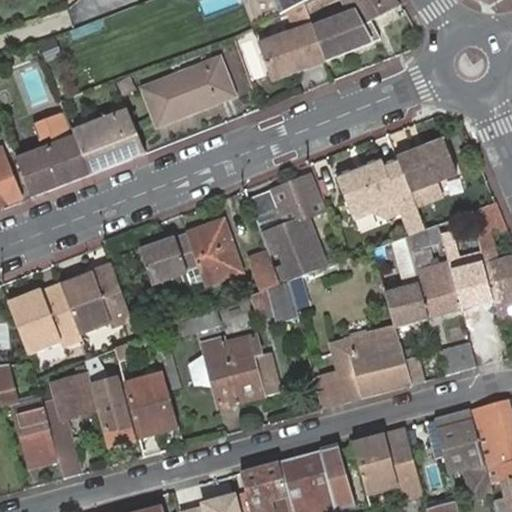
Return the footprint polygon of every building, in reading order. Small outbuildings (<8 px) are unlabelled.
[(276,0),(282,16),(315,0),(276,0)] [(404,10),(396,0),(341,0),(347,14),(355,11),(364,31),(371,47),(380,43),(372,23),(404,10)] [(371,47),(364,31),(355,11),(347,14),(316,27),(329,63),(371,47)] [(390,25),(388,20),(378,24),(381,29),(390,25)] [(309,70),(329,63),(316,27),(279,40),(281,45),(271,64),(269,65),(275,83),(295,75),(297,69),(303,66),(309,70)] [(55,37),(39,43),(46,61),(62,54),(55,37)] [(281,45),(279,40),(262,46),(269,65),(271,64),(281,45)] [(224,62),(148,91),(163,125),(236,95),(224,62)] [(295,75),(309,70),(303,66),(297,69),(295,75)] [(134,79),(124,83),(128,93),(138,89),(134,79)] [(92,177),(149,154),(130,107),(72,129),(76,140),(92,177)] [(34,200),(92,177),(76,140),(18,161),(34,200)] [(410,185),(419,207),(443,197),(439,184),(461,175),(448,140),(428,148),(429,150),(423,153),(422,151),(402,158),(403,160),(400,161),(407,177),(410,185)] [(3,150),(0,151),(0,207),(23,199),(3,150)] [(416,234),(428,229),(423,217),(419,207),(410,185),(407,177),(400,161),(387,166),(385,160),(366,168),(367,171),(361,173),(359,171),(340,178),(356,220),(378,212),(390,219),(407,212),(416,234)] [(311,177),(277,191),(280,198),(272,201),(275,210),(283,207),(286,214),(261,224),(272,253),(273,256),(281,253),(285,264),(277,267),(284,284),(292,281),(304,276),(331,267),(312,217),(324,212),(311,177)] [(277,191),(252,201),(258,217),(275,210),(272,201),(280,198),(277,191)] [(511,295),(511,256),(499,260),(493,234),(490,224),(489,220),(503,214),(497,200),(471,211),(475,225),(476,230),(485,264),(495,301),(502,326),(510,324),(506,308),(503,298),(511,295)] [(509,228),(503,214),(489,220),(490,224),(493,234),(509,228)] [(458,252),(450,219),(439,224),(447,255),(458,252)] [(227,223),(190,236),(198,262),(206,285),(243,272),(227,223)] [(198,262),(190,236),(144,251),(161,301),(206,285),(198,262)] [(273,256),(272,253),(255,261),(266,291),(284,284),(277,267),(273,256)] [(115,264),(87,275),(89,279),(116,269),(115,264)] [(462,310),(495,301),(485,264),(453,273),(462,310)] [(76,317),(85,339),(109,329),(111,333),(135,324),(116,269),(89,279),(87,275),(63,284),(65,288),(76,317)] [(453,273),(421,282),(431,320),(462,310),(453,273)] [(304,276),(292,281),(297,303),(309,300),(304,276)] [(266,291),(255,295),(261,308),(276,304),(281,318),(299,311),(297,303),(292,281),(284,284),(266,291)] [(421,282),(388,291),(398,329),(431,320),(421,282)] [(44,297),(65,288),(63,284),(42,292),(44,297)] [(85,340),(85,339),(76,317),(65,288),(44,297),(42,292),(11,305),(30,355),(61,343),(64,348),(85,340)] [(511,306),(511,295),(503,298),(506,308),(511,306)] [(401,343),(398,329),(360,339),(364,353),(401,343)] [(219,338),(203,342),(221,408),(264,396),(247,338),(220,345),(219,338)] [(364,353),(360,339),(349,342),(352,356),(336,361),(347,402),(413,384),(401,343),(364,353)] [(458,371),(477,366),(470,341),(452,347),(458,371)] [(439,351),(445,375),(458,371),(452,347),(439,351)] [(166,374),(126,384),(141,437),(180,428),(166,374)] [(93,386),(90,377),(53,388),(56,401),(46,404),(61,462),(65,478),(82,474),(69,420),(99,412),(93,386)] [(18,402),(13,380),(0,380),(0,398),(2,407),(18,402)] [(99,412),(103,411),(113,444),(135,438),(119,380),(93,386),(99,412)] [(473,410),(488,467),(500,464),(511,460),(511,410),(509,400),(473,410)] [(46,404),(46,402),(18,410),(34,469),(61,462),(46,404)] [(493,484),(488,467),(473,410),(438,420),(442,435),(447,456),(451,469),(468,465),(474,488),(480,487),(482,495),(495,491),(493,484)] [(408,428),(355,442),(369,492),(401,484),(406,497),(426,493),(408,428)] [(447,456),(442,435),(433,438),(438,459),(447,456)] [(341,447),(334,448),(341,473),(329,476),(338,505),(355,501),(341,447)] [(341,473),(334,448),(281,463),(294,511),(330,511),(339,510),(329,476),(341,473)] [(511,460),(500,464),(504,481),(511,479),(511,460)] [(294,511),(281,463),(243,473),(250,499),(240,501),(242,511),(294,511)] [(250,499),(243,473),(233,476),(240,501),(250,499)] [(431,510),(431,511),(462,511),(459,502),(431,510)]
